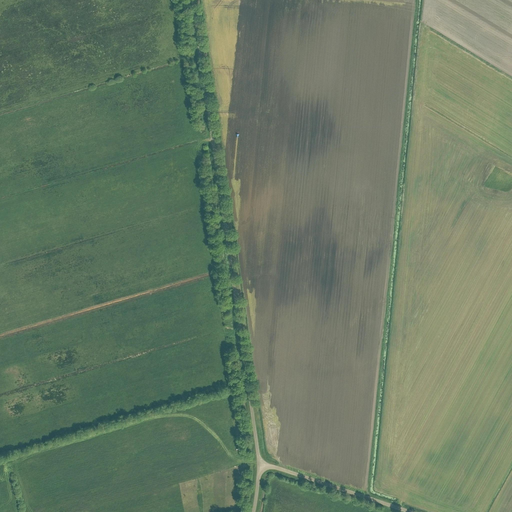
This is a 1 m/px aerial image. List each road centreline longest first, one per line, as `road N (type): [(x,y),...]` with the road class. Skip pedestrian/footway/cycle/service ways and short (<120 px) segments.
road 1 (unclassified): [(259,464),(192,0)]
road 2 (unclassified): [(410,511),(259,464)]
